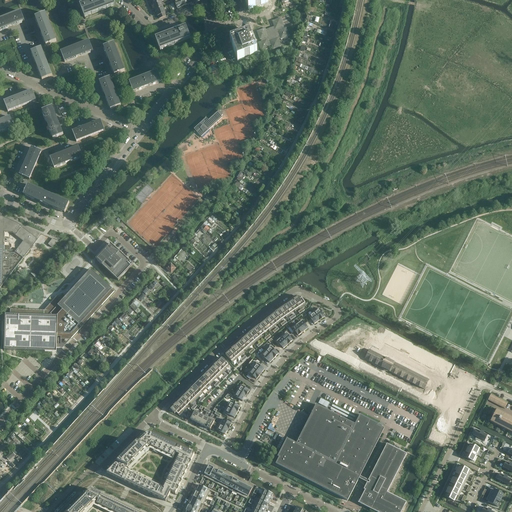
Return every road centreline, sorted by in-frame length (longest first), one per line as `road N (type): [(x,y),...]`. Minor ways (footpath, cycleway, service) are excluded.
road 1 (residential): [(223,455),(272,370),(336,318),(335,307),(294,289),(233,335),(150,418)]
road 2 (track): [(383,0),(357,98),(311,198),(320,205),(343,198)]
road 3 (residential): [(5,201),(66,223),(140,130)]
